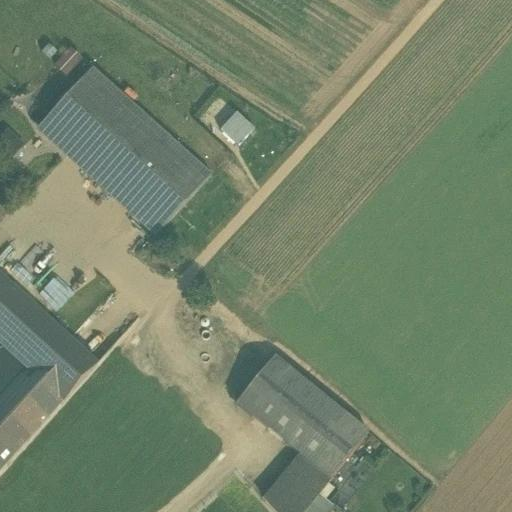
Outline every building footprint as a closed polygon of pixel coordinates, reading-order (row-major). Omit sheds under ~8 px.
[(19,81),(27,88),(62,53),(55,46),(19,81)] [(53,68),(64,78),(81,59),(70,49),(53,68)] [(210,180),(91,72),(38,131),(156,239),(210,180)] [(21,144),(6,131),(0,137),(0,151),(8,159),(21,144)] [(0,272),(5,275),(7,270),(12,272),(18,259),(4,252),(0,261),(0,272)] [(0,474),(97,367),(0,278),(0,348),(3,351),(0,353),(0,474)] [(265,505),(270,511),(305,511),(367,436),(274,360),(236,407),(302,460),(265,505)]
